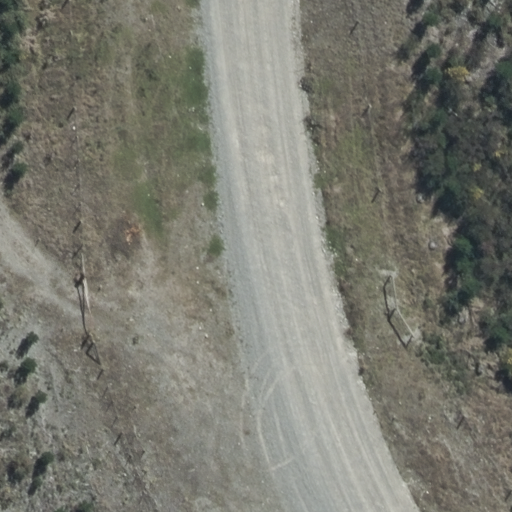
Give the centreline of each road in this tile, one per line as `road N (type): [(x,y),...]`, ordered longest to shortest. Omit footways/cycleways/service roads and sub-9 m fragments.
road 1 (unclassified): [(344,511),(305,434),(284,303),(262,0)]
road 2 (track): [(0,217),(86,307),(284,303)]
